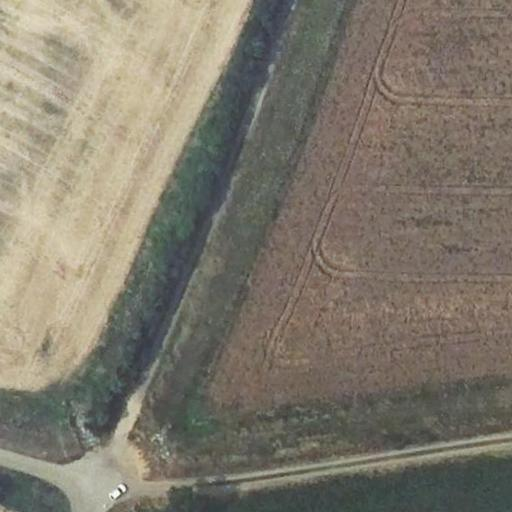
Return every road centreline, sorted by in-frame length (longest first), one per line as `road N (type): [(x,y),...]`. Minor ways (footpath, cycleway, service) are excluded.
road 1 (track): [(294,0),(212,227),(101,492),(511,443)]
road 2 (unclassified): [(0,459),(101,492),(93,511)]
